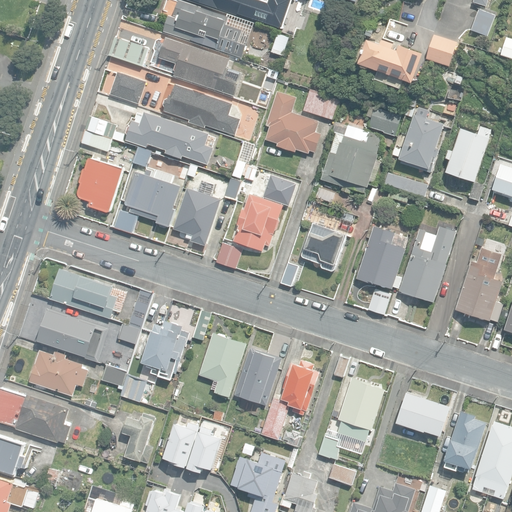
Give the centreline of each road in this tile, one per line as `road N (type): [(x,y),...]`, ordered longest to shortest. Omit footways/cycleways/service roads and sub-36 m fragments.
road 1 (residential): [(20,221),(511,381)]
road 2 (secondary): [(92,0),(20,221)]
